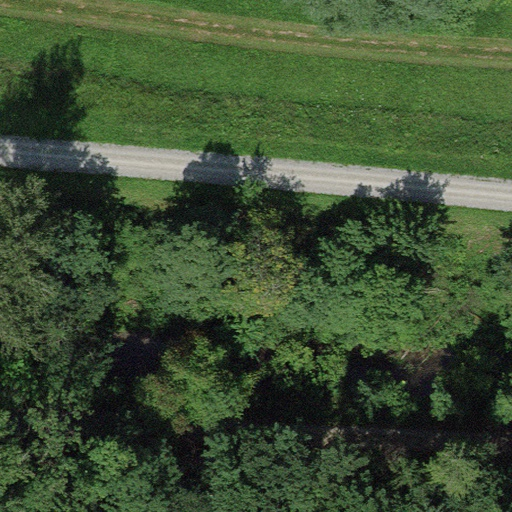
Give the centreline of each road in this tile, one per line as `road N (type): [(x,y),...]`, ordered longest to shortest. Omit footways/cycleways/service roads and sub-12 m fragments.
road 1 (track): [(0,156),(511,202)]
road 2 (track): [(511,49),(25,0)]
